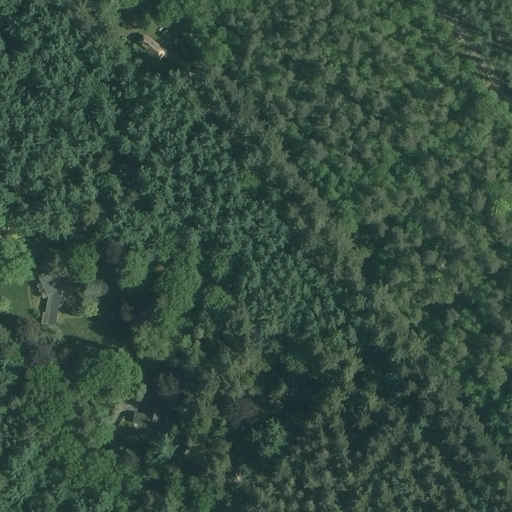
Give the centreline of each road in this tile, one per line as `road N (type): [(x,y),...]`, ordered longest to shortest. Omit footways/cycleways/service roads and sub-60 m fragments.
road 1 (track): [(170,0),(511,473)]
road 2 (track): [(0,407),(207,511)]
road 3 (track): [(511,107),(435,0)]
